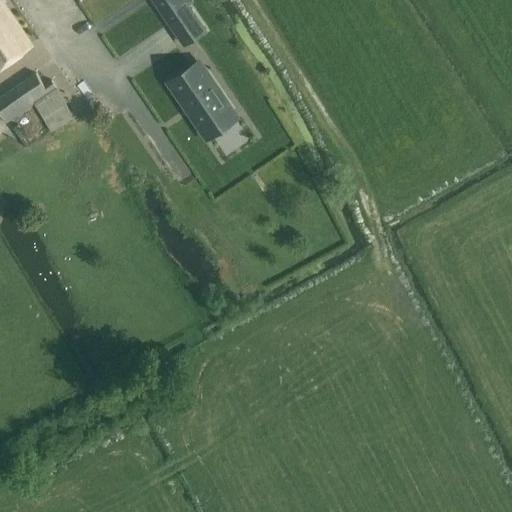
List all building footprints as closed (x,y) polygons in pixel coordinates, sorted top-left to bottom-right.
[(0,0),(0,67),(32,45),(0,0)] [(154,0),(164,13),(182,0),(154,0)] [(184,43),(204,29),(184,0),(182,0),(164,13),(184,43)] [(191,114),(203,131),(233,111),(199,61),(169,82),(186,106),(187,106),(192,114),(191,114)] [(44,86),(36,74),(0,97),(0,115),(5,123),(57,88),(52,80),(44,86)]
